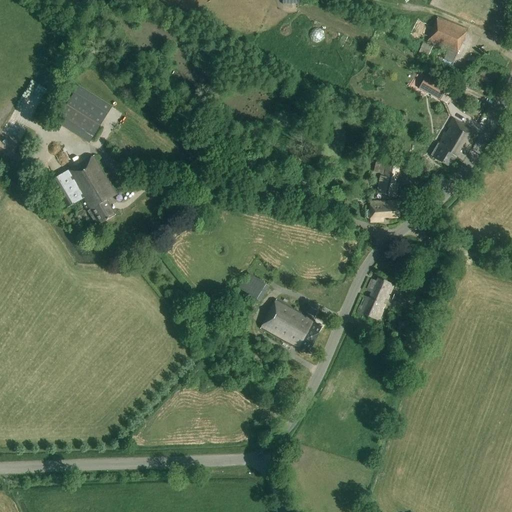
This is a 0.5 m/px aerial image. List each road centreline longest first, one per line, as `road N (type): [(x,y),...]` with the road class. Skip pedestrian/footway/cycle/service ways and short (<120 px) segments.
road 1 (tertiary): [(262,455),(297,412),(366,265),(456,180),(511,83)]
road 2 (tertiary): [(0,468),(262,455)]
